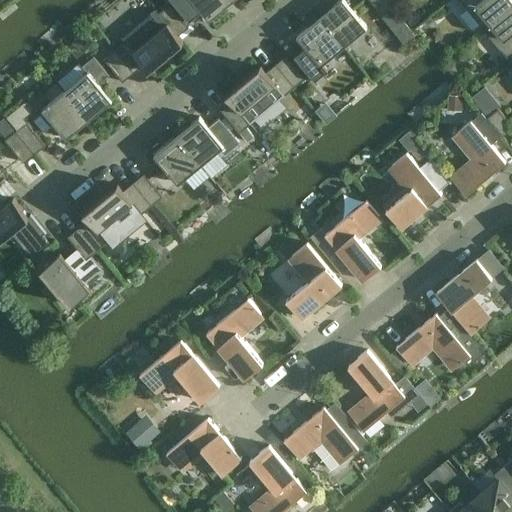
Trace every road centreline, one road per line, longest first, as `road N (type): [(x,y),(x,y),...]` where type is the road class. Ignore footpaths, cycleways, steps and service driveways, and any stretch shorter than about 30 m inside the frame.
road 1 (residential): [(257,406),(511,197)]
road 2 (residential): [(64,180),(282,0)]
